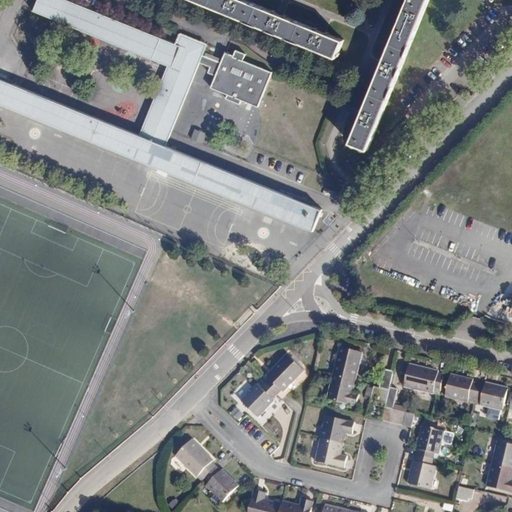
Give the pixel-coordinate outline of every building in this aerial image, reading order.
[(178,43),(72,0),(38,0),(34,10),(170,65),(140,135),(166,146),(202,60),(205,53),(210,41),(183,30),(178,43)] [(347,36),(260,0),(212,0),(340,53),(347,36)] [(428,0),(408,0),(350,143),(367,150),(428,0)] [(224,61),(205,53),(202,60),(213,65),(211,70),(219,74),(213,86),(230,93),(228,97),(242,103),(244,98),(260,105),(275,70),(246,58),(248,53),(238,48),(236,54),(228,51),(224,61)] [(166,146),(140,135),(14,83),(15,81),(0,74),(0,101),(314,230),(322,209),(166,146)] [(194,128),(191,139),(203,142),(206,131),(194,128)] [(362,355),(341,350),(334,376),(356,382),(362,355)] [(274,378),(268,384),(279,395),(285,389),(287,391),(307,370),(291,354),(270,375),(274,378)] [(441,375),(412,368),(405,390),(436,398),(441,375)] [(356,382),(334,376),(329,400),(358,407),(361,395),(353,393),(356,382)] [(478,403),(482,387),(476,386),(477,384),(455,378),(449,401),(471,407),(472,402),(478,403)] [(279,395),(268,384),(263,389),(260,386),(243,403),(260,419),(276,402),(274,400),(279,395)] [(392,391),(376,386),(373,399),(389,403),(392,391)] [(489,389),(482,387),(478,403),(484,405),(483,409),(506,415),(511,392),(489,386),(489,389)] [(238,420),(244,414),(237,407),(231,413),(238,420)] [(412,413),(388,407),(384,421),(408,427),(412,413)] [(329,416),(323,439),(347,444),(350,432),(356,434),(358,423),(329,416)] [(450,434),(428,429),(423,452),(425,452),(423,457),(440,462),(441,455),(445,457),(450,434)] [(347,444),(323,439),(318,461),(348,469),(350,458),(344,456),(347,444)] [(216,460),(196,440),(179,456),(201,477),(204,474),(208,478),(219,467),(215,463),(216,460)] [(511,443),(498,440),(493,463),(511,467),(511,443)] [(438,467),(440,462),(423,457),(423,464),(420,463),(415,486),(438,491),(442,468),(438,467)] [(511,479),(511,478),(511,467),(493,463),(487,485),(511,491),(511,479)] [(223,471),(219,467),(208,478),(212,481),(208,485),(225,501),(241,485),(225,469),(223,471)] [(470,503),(474,490),(459,486),(456,498),(470,503)] [(269,496),(256,493),(251,511),(281,511),(283,506),(267,502),(269,496)] [(284,504),(283,506),(281,511),(313,511),(315,506),(303,502),(301,508),(284,504)]
